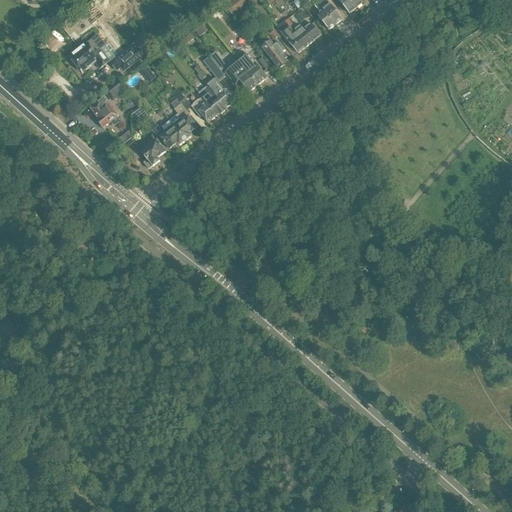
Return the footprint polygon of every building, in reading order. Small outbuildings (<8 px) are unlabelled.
[(232,15),(248,3),(245,0),(235,0),(226,7),(232,15)] [(314,0),(336,26),(342,21),(330,6),(325,0),(314,0)] [(337,0),(349,15),(356,9),(348,0),(337,0)] [(348,0),(356,9),(363,4),(359,0),(348,0)] [(329,32),(336,26),(317,4),(314,7),(320,14),(317,17),(329,32)] [(297,15),(302,22),(308,17),(302,11),(297,15)] [(288,26),(293,32),(296,29),(288,19),(285,22),(287,25),(288,26)] [(280,31),(298,54),(305,49),(296,37),(293,33),(293,32),(288,26),(287,25),(280,31)] [(303,31),(313,43),(321,36),(311,25),(303,31)] [(296,37),(305,49),(313,43),(303,31),(300,27),(293,33),(296,37)] [(270,35),(274,41),(278,38),(273,32),(270,35)] [(191,42),(195,38),(192,33),(187,37),(191,42)] [(110,62),(101,51),(106,47),(98,37),(80,51),(78,50),(75,53),(75,54),(69,59),(76,68),(76,70),(78,73),(80,72),(82,75),(95,64),(100,70),(110,62)] [(270,42),(269,40),(260,46),(262,48),(266,54),(279,71),(286,65),(284,61),(286,59),(282,54),(285,52),(279,44),(276,47),(271,41),(270,42)] [(124,73),(144,57),(138,48),(136,50),(132,46),(110,64),(117,73),(121,69),(124,73)] [(216,53),(210,57),(221,71),(222,70),(224,64),(216,53)] [(248,55),(239,63),(243,68),(258,86),(267,79),(253,60),(248,55)] [(204,62),(219,83),(226,78),(221,71),(210,57),(204,62)] [(258,86),(243,68),(239,63),(225,74),(235,86),(240,82),(249,93),(258,86)] [(146,67),(140,72),(150,84),(156,79),(146,67)] [(198,76),(202,81),(206,78),(202,73),(198,76)] [(212,84),(207,87),(215,97),(225,111),(235,103),(216,80),(212,84)] [(126,91),(120,83),(106,94),(112,102),(126,91)] [(220,116),(225,112),(225,111),(215,97),(207,87),(198,94),(202,99),(217,117),(220,115),(220,116)] [(178,101),(180,103),(184,100),(177,91),(173,94),(178,101)] [(119,123),(119,121),(117,118),(119,117),(104,99),(98,104),(91,110),(99,120),(97,121),(103,129),(110,123),(112,126),(115,126),(119,123)] [(185,99),(184,100),(180,103),(187,112),(192,108),(191,107),(185,99)] [(202,99),(199,100),(195,103),(192,107),(191,107),(192,108),(200,119),(202,117),(208,124),(217,117),(202,99)] [(170,121),(175,128),(184,140),(186,142),(192,137),(190,135),(197,129),(189,118),(191,117),(187,112),(180,103),(178,101),(174,105),(176,109),(174,110),(178,115),(170,121)] [(149,118),(141,108),(132,116),(139,125),(149,118)] [(165,132),(159,137),(170,151),(177,145),(179,147),(186,142),(184,140),(175,128),(170,121),(161,128),(165,132)] [(152,131),(157,127),(153,122),(148,126),(152,131)] [(157,127),(152,131),(156,136),(161,132),(157,127)] [(153,168),(160,163),(158,160),(166,154),(157,142),(142,153),(148,162),(144,164),(149,171),(153,168)] [(218,205),(225,200),(219,193),(213,198),(218,205)]
